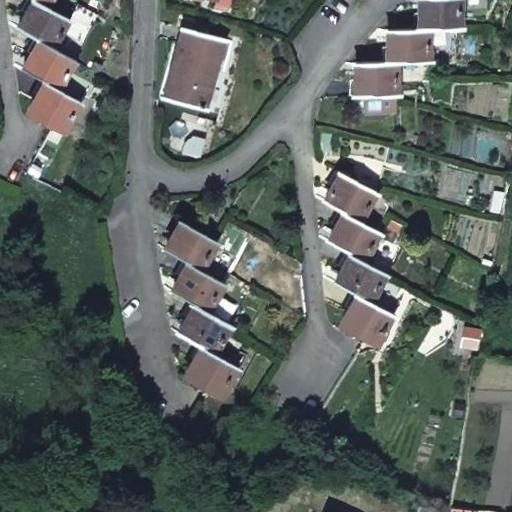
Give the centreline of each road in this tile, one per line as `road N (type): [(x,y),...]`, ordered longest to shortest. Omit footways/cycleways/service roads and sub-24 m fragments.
road 1 (residential): [(316,374),(295,95)]
road 2 (residential): [(137,180),(175,405)]
road 3 (residential): [(295,95),(232,163),(137,180)]
road 4 (residential): [(149,0),(137,180)]
road 5 (residential): [(0,19),(17,154)]
road 6 (residential): [(383,0),(295,95)]
